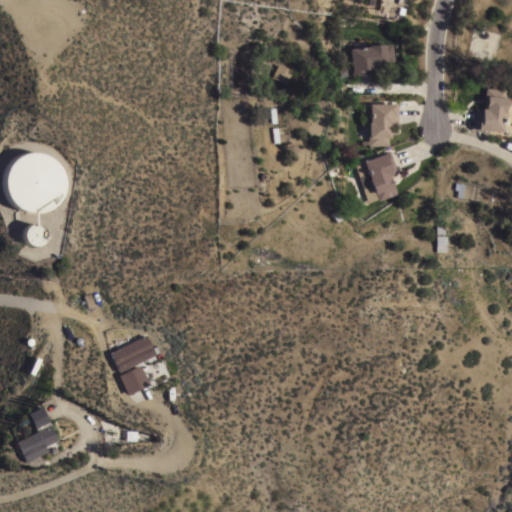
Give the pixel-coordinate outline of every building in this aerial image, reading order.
[(348,48),(366,46),(365,44),(381,43),(382,44),(389,43),(391,63),(376,64),(376,63),(371,64),(372,73),(351,76),(348,48)] [(289,69),(275,64),(270,79),(283,84),(289,69)] [(483,107),(483,104),(482,104),(483,87),(502,88),(502,96),(503,96),(503,104),(504,104),(504,112),(502,112),(502,113),(501,113),(500,131),(472,129),(473,107),(483,107)] [(396,102),(396,124),(388,125),(388,137),(386,137),(386,145),(367,145),(366,129),(365,129),(365,122),(366,122),(366,121),(368,121),(368,103),(396,102)] [(372,191),(365,194),(362,187),(360,188),(357,176),(366,173),(361,160),(387,150),(395,171),(385,174),(389,184),(390,183),(394,193),(375,200),(372,191)] [(53,202),(49,205),(44,208),(39,210),(34,211),(29,211),(24,211),(19,209),(14,207),(10,203),(7,199),(4,195),(2,190),(1,185),(1,180),(1,174),(3,169),(5,165),(9,161),(12,157),(17,154),(22,152),(27,151),(32,151),(37,152),(42,153),(47,156),(51,159),(54,163),(57,168),(59,172),(60,177),(61,183),(60,188),(58,193),(56,198),(53,202)] [(39,241),(38,242),(36,243),(34,244),(33,244),(31,245),(29,244),(27,244),(25,243),(24,242),(22,241),(21,239),(20,237),(20,235),(20,233),(20,231),(20,230),(21,228),(22,226),(24,225),(25,224),(27,223),(29,223),(31,222),(33,223),(35,223),(36,224),(38,225),(39,226),(40,228),(41,230),(42,232),(42,234),(42,236),(41,237),(40,239),(39,241)] [(441,235),(445,235),(445,245),(444,245),(444,251),(434,251),(434,235),(441,235)] [(143,334),(153,354),(118,371),(108,351),(143,334)] [(139,363),(149,383),(128,394),(118,374),(139,363)] [(47,421),(33,427),(26,412),(39,406),(47,421)] [(48,424),(55,439),(42,445),(45,451),(23,461),(13,441),(48,424)]
